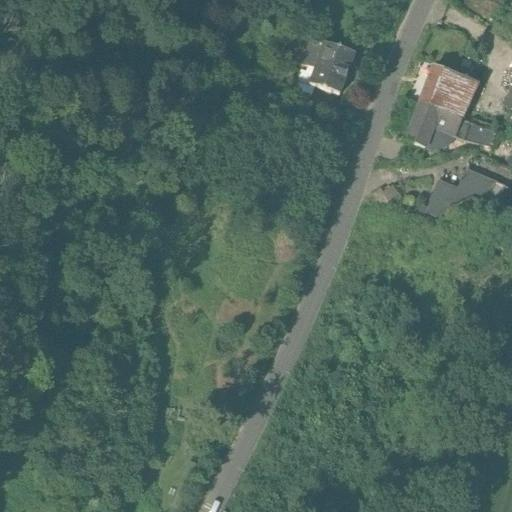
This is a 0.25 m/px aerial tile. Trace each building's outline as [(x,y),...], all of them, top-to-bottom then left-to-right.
[(311,87),(339,98),(354,56),(312,41),(303,65),(317,71),(311,87)] [(433,69),(421,101),(464,118),(478,87),(433,69)] [(464,118),(421,101),(404,144),(428,153),(428,152),(438,151),(447,149),(454,142),(454,140),(464,143),(492,150),(497,137),(470,127),(460,123),(461,122),(462,123),(464,118)] [(446,219),(452,203),(467,209),(471,200),(511,216),(511,192),(465,173),(461,183),(460,182),(459,184),(460,185),(457,193),(445,188),(442,197),(434,195),(427,212),(446,219)] [(185,474),(196,479),(201,469),(189,464),(185,474)]
